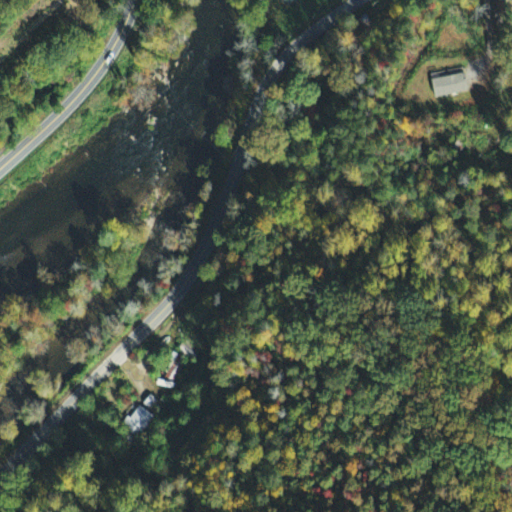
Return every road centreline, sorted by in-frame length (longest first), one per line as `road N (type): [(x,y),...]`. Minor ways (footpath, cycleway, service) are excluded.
road 1 (tertiary): [(0,476),(184,284),(275,65),(359,0)]
road 2 (primary): [(0,166),(95,74),(131,0)]
